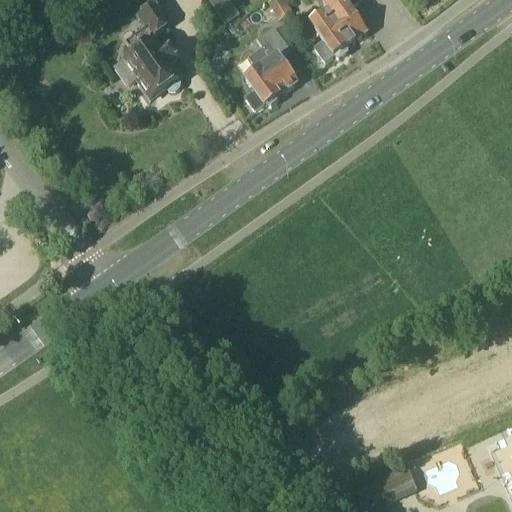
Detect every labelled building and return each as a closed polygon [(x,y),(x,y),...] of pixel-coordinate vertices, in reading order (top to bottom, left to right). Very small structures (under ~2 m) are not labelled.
[(327,17),(310,30),(323,49),(315,54),(323,66),(331,60),(331,61),(364,37),(347,13),(348,12),(339,0),(330,0),(320,7),(327,17)] [(160,58),(149,42),(166,29),(152,10),(137,21),(146,33),(124,49),(133,61),(115,74),(127,91),(135,85),(150,105),(164,94),(165,96),(166,97),(168,97),(169,98),(171,98),(173,98),(174,98),(176,97),(177,96),(178,95),(179,93),(180,92),(180,90),(180,88),(180,87),(179,85),(178,84),(179,83),(171,72),(176,69),(165,54),(160,58)] [(253,97),(244,104),(254,118),(263,111),(263,112),(265,111),(270,112),(276,108),(276,102),(295,89),(276,62),(288,54),(272,32),(255,44),(261,52),(247,63),(256,77),(244,85),(253,97)] [(433,462),(445,485),(469,473),(457,449),(433,462)] [(385,511),(384,509),(417,495),(406,472),(351,497),(357,511),(385,511)]
